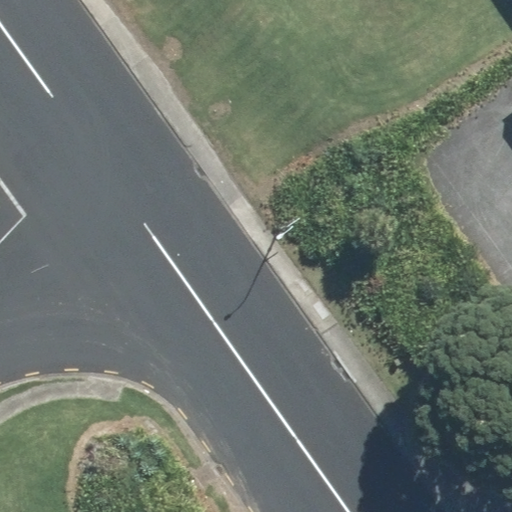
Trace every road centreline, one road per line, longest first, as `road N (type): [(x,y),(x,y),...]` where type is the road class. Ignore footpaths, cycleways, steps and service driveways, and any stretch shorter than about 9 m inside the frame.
road 1 (primary): [(93,149),(352,511)]
road 2 (primary): [(0,19),(93,149)]
road 3 (unclassified): [(0,241),(93,149)]
